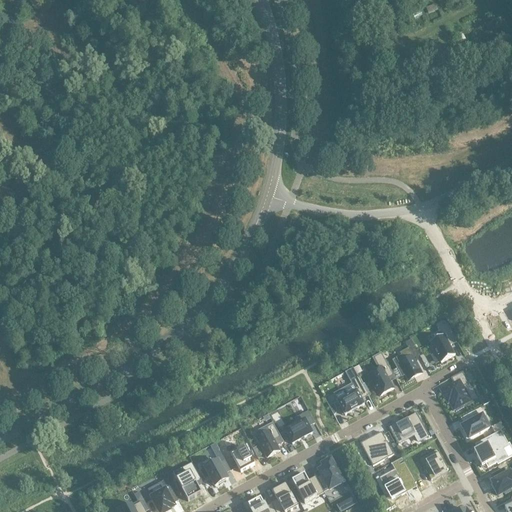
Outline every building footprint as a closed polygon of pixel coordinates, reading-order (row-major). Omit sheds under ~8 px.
[(443,337),(430,344),(441,364),(455,356),(450,347),(457,343),(447,325),(440,330),(443,337)] [(401,357),(396,359),(400,367),(398,368),(403,377),(405,376),(408,382),(422,374),(414,359),(419,356),(411,341),(405,344),(409,350),(400,354),(401,357)] [(379,370),(368,376),(380,398),(394,390),(388,379),(394,376),(381,354),(373,358),(379,370)] [(454,384),(441,392),(445,401),(447,400),(454,412),(455,411),(456,413),(463,409),(462,407),(471,402),(464,388),(469,385),(462,374),(451,380),(454,384)] [(356,393),(338,403),(340,408),(339,409),(342,416),(344,415),(345,417),(352,413),(358,410),(364,406),(362,401),(368,397),(358,378),(350,382),(356,393)] [(487,398),(480,401),(483,406),(489,403),(487,398)] [(328,399),(326,400),(334,416),(335,416),(335,415),(336,415),(336,414),(336,413),(337,412),(337,411),(336,410),(336,409),(334,406),(332,407),(328,399)] [(473,419),(461,426),(463,430),(462,431),(466,438),(467,438),(468,438),(488,427),(482,415),(484,414),(481,409),(471,414),(473,419)] [(304,422),(285,432),(292,445),(312,435),(309,428),(314,425),(308,413),(302,416),(304,422)] [(391,431),(391,432),(399,446),(399,445),(415,436),(418,443),(428,437),(429,438),(416,414),(416,415),(396,427),(397,429),(392,432),(391,431)] [(501,432),(475,446),(481,456),(477,458),(482,467),(487,464),(489,467),(498,462),(499,464),(507,459),(502,450),(509,446),(501,432)] [(270,433),(257,440),(267,459),(280,452),(270,433)] [(381,433),(360,445),(373,468),(394,456),(381,433)] [(284,434),(280,436),(284,444),(288,441),(284,434)] [(245,448),(231,456),(241,474),(255,466),(245,448)] [(437,451),(420,460),(430,479),(431,479),(431,478),(446,470),(446,471),(447,470),(437,451)] [(391,487),(386,489),(392,501),(401,496),(402,496),(405,494),(402,489),(406,487),(407,488),(414,484),(415,485),(416,484),(402,459),(391,465),(395,473),(386,478),(391,487)] [(218,462),(205,469),(215,488),(228,480),(226,475),(231,473),(225,461),(220,464),(218,462)] [(322,476),(316,479),(324,494),(329,490),(330,491),(343,484),(331,461),(322,466),(324,469),(319,472),(322,476)] [(187,476),(177,481),(181,489),(179,490),(183,497),(185,496),(188,503),(202,495),(196,484),(202,481),(192,464),(183,469),(187,476)] [(506,476),(503,470),(492,476),(496,482),(492,484),(495,488),(494,488),(494,490),(495,491),(497,495),(497,496),(498,496),(498,497),(504,494),(505,496),(511,492),(510,491),(511,489),(511,477),(510,474),(506,476)] [(305,475),(292,482),(305,505),(324,494),(315,478),(314,478),(315,480),(309,483),(305,475)] [(165,491),(152,499),(159,511),(169,511),(170,511),(170,510),(175,508),(173,505),(179,502),(167,481),(161,484),(165,491)] [(272,504),(271,504),(275,511),(291,511),(298,508),(286,486),(273,493),(277,501),(274,502),(276,506),(273,507),(272,504)] [(352,497),(345,501),(349,510),(357,506),(352,497)] [(267,511),(261,499),(248,506),(251,511),(275,511),(274,510),(270,511),(267,511)] [(133,505),(120,511),(145,511),(141,503),(134,507),(133,505)]
